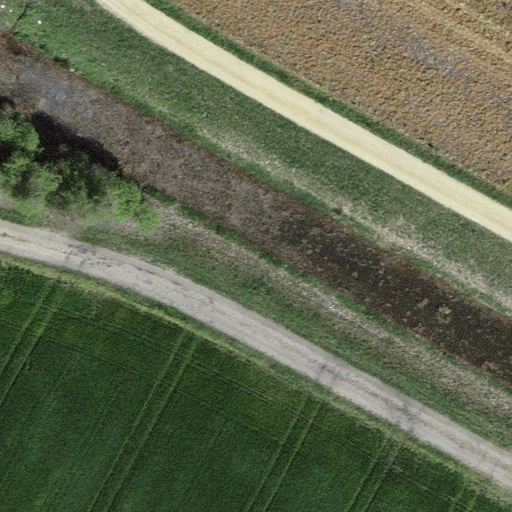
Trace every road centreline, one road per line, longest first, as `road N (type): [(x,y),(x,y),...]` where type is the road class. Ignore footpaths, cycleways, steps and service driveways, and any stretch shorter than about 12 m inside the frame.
road 1 (track): [(0,235),(127,273),(511,483)]
road 2 (track): [(109,0),(511,227)]
